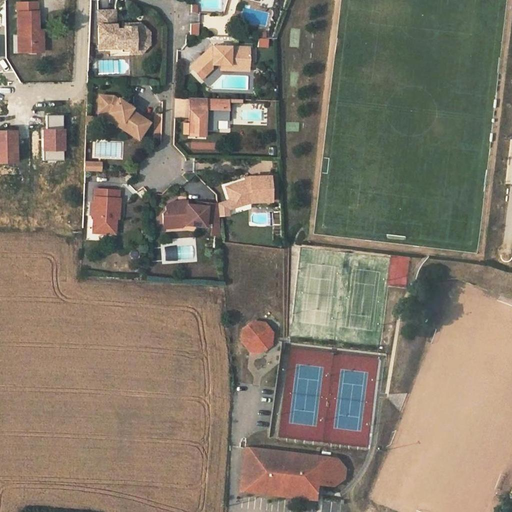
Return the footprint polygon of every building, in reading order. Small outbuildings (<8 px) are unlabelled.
[(37,2),(17,3),(17,36),(23,36),(23,51),(42,51),(42,35),(37,35),(37,30),(37,2)] [(189,4),(190,21),(198,21),(198,4),(189,4)] [(115,10),(98,11),(99,48),(129,47),(129,50),(137,51),(144,44),(144,34),(137,27),(129,27),(129,29),(123,29),(116,28),(115,10)] [(199,23),(191,22),(189,35),(197,36),(199,23)] [(123,29),(129,29),(129,27),(137,27),(144,34),(144,44),(137,51),(129,50),(129,53),(138,54),(147,45),(147,33),(138,24),(123,24),(123,29)] [(256,47),(267,47),(267,38),(256,38),(256,47)] [(249,47),(213,46),(212,52),(206,52),(191,66),(201,78),(212,68),(212,63),(221,64),(234,64),(234,67),(249,67),(249,47)] [(119,126),(138,139),(149,123),(130,110),(126,107),(127,105),(118,99),(117,101),(110,97),(96,99),(98,114),(108,112),(122,122),(119,126)] [(242,102),(242,99),(189,97),(189,113),(193,114),(193,117),(189,117),(188,135),(204,136),(204,128),(216,128),(216,119),(227,119),(227,109),(229,109),(229,101),(242,102)] [(108,112),(98,114),(99,119),(107,118),(119,126),(122,122),(108,112)] [(46,115),(46,129),(42,129),(43,160),(62,160),(62,115),(46,115)] [(16,130),(0,130),(0,161),(17,161),(16,130)] [(101,162),(91,162),(90,170),(100,171),(101,162)] [(270,175),(249,175),(249,178),(244,179),(225,185),(230,200),(239,197),(240,200),(250,197),(250,200),(271,199),(270,175)] [(122,190),(98,189),(97,202),(96,202),(95,216),(97,216),(96,232),(111,233),(112,226),(119,226),(119,217),(119,210),(122,211),(122,198),(121,198),(122,190)] [(250,200),(250,197),(240,200),(239,197),(230,200),(231,206),(250,200)] [(220,234),(218,203),(197,202),(197,206),(188,206),(183,206),(180,202),(172,202),(167,206),(167,210),(164,213),(164,223),(179,223),(182,228),(185,225),(197,225),(197,220),(205,221),(213,221),(213,233),(220,234)] [(436,278),(431,280),(434,286),(439,283),(444,283),(444,278),(436,278)] [(243,330),(241,340),(249,350),(259,352),(270,343),(271,332),(264,323),(252,322),(243,330)] [(244,448),(240,493),(320,504),(321,486),(336,488),(336,486),(346,479),(347,469),(338,459),(244,448)]
